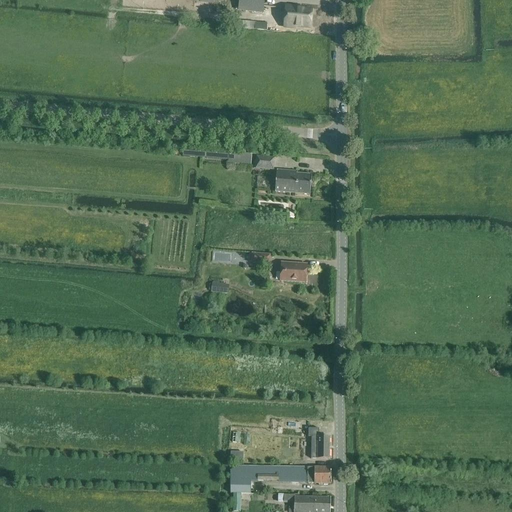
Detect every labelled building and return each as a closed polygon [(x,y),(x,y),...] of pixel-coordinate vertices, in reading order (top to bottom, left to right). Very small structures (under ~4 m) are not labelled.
[(233,0),(233,7),(257,9),(257,0),(233,0)] [(283,6),(281,27),(292,28),(292,26),(307,28),(308,10),(294,9),(294,7),(283,6)] [(269,23),(235,21),(235,28),(268,30),(269,23)] [(230,155),(229,164),(252,166),(252,154),(243,154),(243,156),(230,155)] [(257,157),(256,168),(273,170),(274,158),(257,157)] [(277,170),(276,180),(275,192),(310,195),(312,175),(297,174),(297,172),(277,170)] [(270,255),(252,254),(251,262),(269,263),(270,255)] [(307,265),(297,264),(281,263),(280,281),(306,283),(307,265)] [(227,293),(228,285),(212,284),(212,292),(227,293)] [(319,429),(309,429),(309,438),(312,438),(311,459),(329,459),(329,437),(319,437),(319,429)] [(241,434),(234,434),(233,445),(232,444),(231,460),(239,460),(239,445),(241,445),(241,446),(250,447),(251,436),(241,435),(241,434)] [(331,468),(321,468),(300,467),(300,482),(308,482),(308,484),(321,484),(331,484),(331,468)] [(233,493),(232,511),(240,511),(240,493),(233,493)] [(321,498),(295,497),(295,496),(286,496),(286,503),(295,504),(294,511),(330,511),(331,498),(321,498)]
